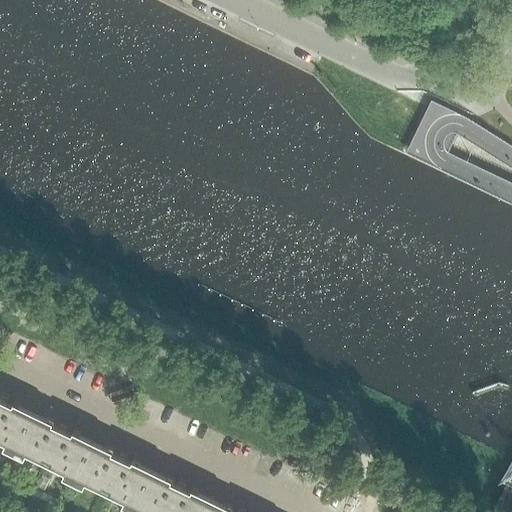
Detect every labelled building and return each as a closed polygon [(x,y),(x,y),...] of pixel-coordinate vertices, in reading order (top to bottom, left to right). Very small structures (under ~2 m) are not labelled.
[(0,399),(0,443),(19,452),(36,417),(0,399)] [(36,417),(19,452),(74,479),(91,443),(36,417)] [(91,443),(74,479),(129,506),(146,470),(91,443)] [(146,470),(129,506),(141,511),(193,511),(201,497),(146,470)] [(231,511),(201,497),(193,511),(231,511)]
